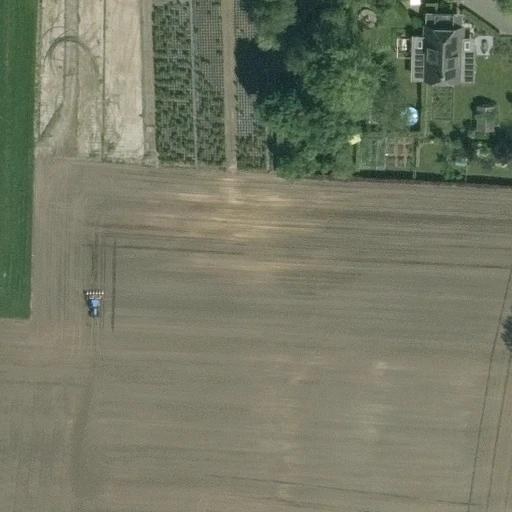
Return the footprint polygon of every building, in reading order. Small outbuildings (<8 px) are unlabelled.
[(307,0),(289,0),(291,11),(309,9),(307,0)] [(437,12),(436,25),(427,25),(425,77),(443,77),(445,12),(437,12)] [(445,12),(443,77),(472,78),(473,50),(466,49),(467,26),(454,26),(454,13),(445,12)] [(494,109),(478,109),(477,127),(493,127),(494,109)] [(466,155),(455,154),(455,162),(466,163),(466,155)]
